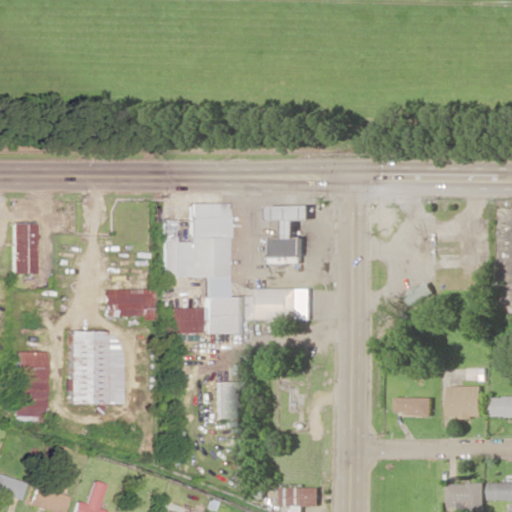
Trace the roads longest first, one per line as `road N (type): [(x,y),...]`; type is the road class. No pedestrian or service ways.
road 1 (secondary): [(511,178),(0,176)]
road 2 (tertiary): [(351,511),(350,176)]
road 3 (residential): [(511,446),(353,446)]
